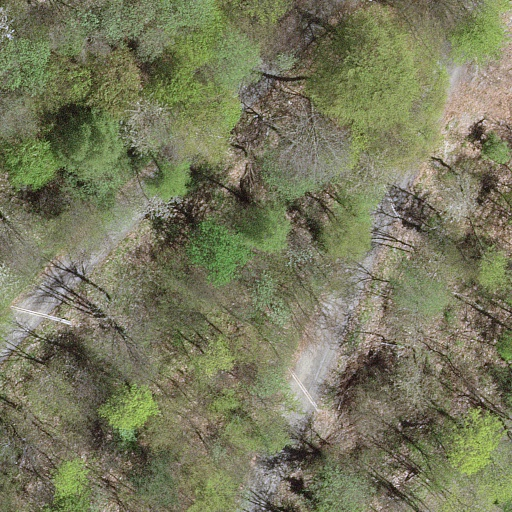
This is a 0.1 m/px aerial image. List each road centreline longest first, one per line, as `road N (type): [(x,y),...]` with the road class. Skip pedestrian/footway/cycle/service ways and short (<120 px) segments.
road 1 (track): [(496,0),(258,511)]
road 2 (track): [(0,362),(151,218),(347,0)]
